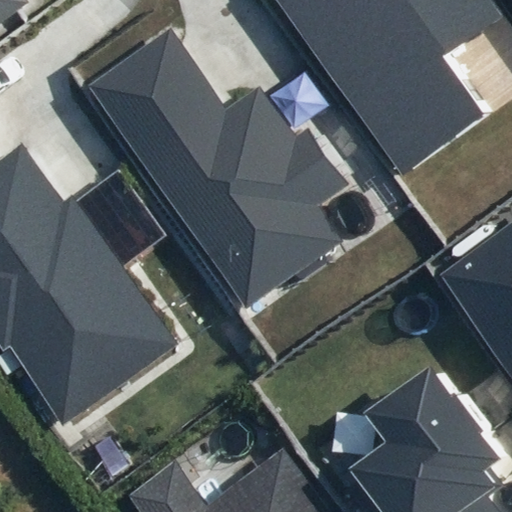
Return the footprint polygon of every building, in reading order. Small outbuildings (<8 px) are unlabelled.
[(0,0),(0,24),(30,2),(28,0),(0,0)] [(271,0),(401,183),(499,114),(454,50),(501,17),(489,0),(271,0)] [(225,108),(171,31),(93,86),(248,304),(338,241),(314,206),(347,183),(308,128),(297,136),(260,83),(225,108)] [(0,342),(5,349),(12,344),(65,420),(175,344),(73,198),(63,205),(21,145),(0,160),(0,342)] [(511,224),(445,274),(511,363),(511,224)] [(488,511),(480,502),(498,489),(487,474),(503,462),(428,363),(360,414),(384,445),(348,471),(379,511),(488,511)] [(326,511),(283,453),(210,507),(174,458),(123,495),(136,511),(326,511)]
